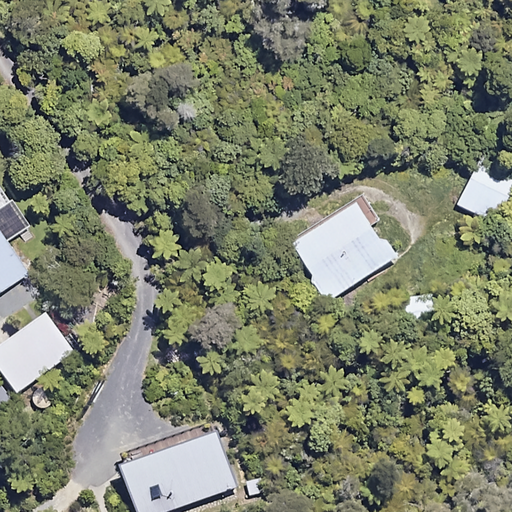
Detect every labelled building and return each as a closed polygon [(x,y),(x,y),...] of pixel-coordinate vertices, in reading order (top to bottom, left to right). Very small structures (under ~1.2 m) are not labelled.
[(511,179),(471,162),(453,203),(494,220),(511,179)] [(398,258),(362,199),(292,242),(328,301),(398,258)] [(0,295),(35,273),(0,219),(0,295)] [(445,311),(439,290),(402,299),(408,321),(445,311)] [(76,350),(48,312),(0,347),(0,365),(19,392),(76,350)] [(169,511),(241,487),(218,423),(125,456),(145,511),(169,511)]
